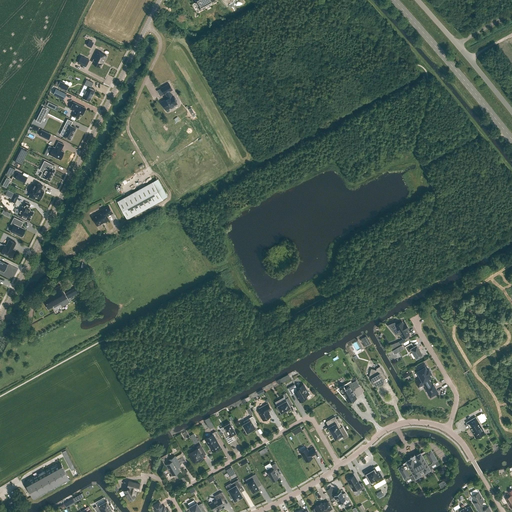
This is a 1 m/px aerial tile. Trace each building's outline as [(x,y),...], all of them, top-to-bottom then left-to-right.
[(214,1),(213,0),(195,0),(200,9),(214,1)] [(104,61),(107,56),(98,51),(92,63),(100,66),(103,61),(104,61)] [(56,85),(69,89),(70,84),(58,80),(56,85)] [(82,97),(90,101),(95,90),(91,88),(93,83),(87,80),(84,85),(88,86),(82,97)] [(161,102),(166,109),(170,107),(170,108),(171,109),(174,107),(175,106),(177,104),(176,101),(177,100),(175,98),(174,97),(173,95),(171,95),(169,91),(172,89),(169,84),(161,88),(164,94),(166,93),(168,97),(167,97),(167,99),(161,102)] [(67,94),(56,89),(53,94),(64,100),(67,94)] [(80,114),(83,115),(86,108),(73,102),(70,109),(75,111),(72,116),(78,118),(80,114)] [(70,140),(76,128),(70,125),(72,121),(68,119),(64,126),(67,128),(63,136),(70,140)] [(51,134),(42,130),(39,135),(48,139),(51,134)] [(50,154),(60,159),(64,152),(61,150),(64,144),(58,142),(55,148),(53,147),(50,154)] [(24,164),(28,150),(21,148),(17,162),(24,164)] [(45,178),(50,180),(55,170),(50,166),(51,164),(44,161),(42,165),(47,168),(44,173),(43,172),(40,177),(45,179),(45,178)] [(16,178),(25,182),(27,177),(18,173),(16,178)] [(36,196),(40,199),(44,192),(41,190),(43,185),(36,182),(34,186),(33,186),(30,193),(30,194),(29,196),(34,199),(36,196)] [(163,199),(153,182),(117,201),(127,219),(163,199)] [(21,216),(30,220),(34,212),(29,210),(30,210),(30,209),(30,208),(29,208),(29,207),(30,204),(26,202),(23,207),(22,206),(20,211),(22,212),(21,216)] [(103,212),(97,215),(96,215),(94,216),(93,217),(97,225),(104,221),(105,222),(109,220),(107,216),(113,213),(109,206),(102,210),(103,212)] [(11,231),(21,236),(25,229),(21,227),(23,222),(14,217),(11,224),(14,225),(11,231)] [(1,252),(11,257),(15,250),(13,249),(16,242),(10,239),(6,246),(4,245),(1,252)] [(4,272),(8,264),(4,262),(0,260),(0,270),(4,272)] [(41,296),(48,309),(68,298),(61,285),(41,296)] [(395,323),(391,326),(396,334),(395,334),(395,335),(399,332),(402,338),(409,334),(407,331),(409,330),(405,323),(403,324),(402,322),(396,325),(395,323)] [(416,358),(422,354),(417,345),(413,346),(411,343),(405,347),(408,352),(412,350),(416,358)] [(421,378),(415,381),(416,383),(417,385),(418,386),(420,385),(424,383),(423,381),(428,379),(430,377),(429,374),(431,373),(430,372),(429,370),(428,369),(427,370),(425,367),(426,367),(425,366),(425,367),(424,364),(416,368),(418,371),(417,372),(421,378)] [(379,385),(383,382),(379,375),(384,373),(380,366),(376,368),(376,369),(375,369),(371,368),(368,377),(369,377),(370,377),(371,378),(371,381),(374,386),(378,384),(379,386),(379,385)] [(428,379),(423,381),(424,383),(426,388),(427,389),(431,396),(438,393),(437,392),(436,390),(435,390),(434,388),(434,387),(433,385),(433,384),(431,385),(428,379)] [(344,385),(340,387),(341,390),(344,394),(342,395),(346,399),(346,400),(346,399),(347,399),(348,401),(351,399),(352,400),(356,398),(356,397),(354,394),(354,393),(353,391),(355,389),(352,383),(352,384),(345,387),(344,385)] [(294,392),(300,402),(307,398),(306,396),(309,394),(303,384),(296,388),(294,384),(288,388),(291,394),(294,392)] [(281,412),(285,410),(285,411),(287,409),(290,407),(289,405),(292,404),(288,398),(285,399),(286,400),(277,406),(279,409),(278,409),(280,412),(281,412)] [(260,411),(258,412),(263,420),(264,420),(265,420),(267,419),(268,418),(267,418),(270,416),(268,411),(271,409),(268,403),(259,408),(260,411)] [(486,420),(482,413),(477,416),(481,423),(486,420)] [(243,424),(247,432),(255,428),(253,423),(256,422),(252,416),(244,421),(245,423),(243,424)] [(335,439),(342,435),(343,434),(338,427),(340,426),(335,417),(329,420),(332,425),(329,427),(328,427),(328,428),(329,428),(331,432),(332,434),(335,438),(335,439)] [(472,431),(476,437),(477,437),(478,437),(479,437),(480,437),(481,436),(482,436),(482,435),(483,434),(484,433),(478,423),(479,422),(476,417),(469,420),(472,426),(469,427),(472,431)] [(233,426),(231,425),(230,423),(224,426),(226,430),(222,432),(229,443),(232,441),(230,436),(236,433),(232,426),(233,426)] [(219,438),(215,431),(212,433),(213,434),(210,435),(209,435),(208,436),(207,437),(209,440),(207,441),(207,443),(212,451),(215,450),(216,450),(217,449),(218,448),(220,447),(216,440),(219,438)] [(202,455),(205,454),(200,445),(196,447),(197,448),(189,453),(192,456),(190,457),(193,462),(194,461),(195,462),(203,457),(202,455)] [(300,452),(306,461),(312,458),(311,456),(317,453),(314,447),(308,451),(307,448),(300,452)] [(407,463),(398,468),(405,479),(411,475),(413,478),(416,477),(420,474),(419,471),(423,469),(425,472),(429,469),(430,469),(432,467),(430,464),(435,462),(437,465),(439,464),(430,449),(421,455),(420,453),(421,453),(420,452),(420,453),(415,455),(415,456),(411,458),(406,460),(406,461),(407,463)] [(72,470),(75,469),(66,451),(63,453),(72,470)] [(187,462),(181,453),(183,455),(177,459),(175,456),(169,459),(171,462),(166,464),(172,475),(170,476),(180,471),(177,467),(177,466),(177,465),(179,464),(180,465),(180,464),(186,461),(186,462),(187,462)] [(35,498),(70,479),(60,462),(26,482),(35,498)] [(278,477),(274,470),(278,468),(275,463),(271,465),(272,466),(272,467),(267,470),(267,469),(266,469),(267,471),(266,471),(268,475),(269,474),(272,480),(278,477)] [(235,473),(231,467),(226,470),(227,472),(228,471),(230,476),(235,473)] [(377,472),(374,467),(364,473),(371,486),(379,481),(379,482),(384,479),(382,476),(379,471),(377,472)] [(259,480),(255,474),(251,476),(252,477),(249,478),(251,480),(247,482),(253,492),(255,491),(255,492),(259,490),(258,489),(259,488),(255,482),(259,480)] [(359,484),(354,475),(347,479),(351,487),(353,491),(357,488),(358,489),(359,491),(364,488),(361,482),(359,484)] [(232,487),(228,489),(232,496),(231,497),(233,500),(234,499),(235,501),(242,496),(238,488),(241,486),(238,480),(231,484),(232,487)] [(127,488),(123,490),(125,494),(126,494),(129,500),(135,496),(136,490),(138,490),(140,484),(129,481),(128,485),(129,485),(129,487),(127,488)] [(342,494),(340,490),(334,494),(339,503),(342,501),(344,504),(350,501),(345,492),(342,494)] [(214,510),(224,504),(222,500),(225,499),(222,492),(214,496),(216,499),(216,500),(210,503),(214,510)] [(478,492),(472,496),(475,502),(474,503),(479,511),(481,510),(482,511),(490,511),(491,511),(488,507),(484,509),(481,503),(484,501),(478,492)] [(93,508),(95,511),(111,511),(110,510),(112,509),(110,504),(108,505),(105,501),(93,508)] [(317,506),(315,508),(316,511),(326,511),(329,511),(329,510),(332,508),(328,501),(325,503),(324,502),(322,504),(321,503),(316,505),(317,506)] [(159,502),(154,506),(156,511),(169,511),(168,509),(167,510),(164,506),(162,507),(159,502)] [(197,503),(189,507),(192,511),(205,511),(206,511),(201,504),(198,505),(197,503)]
